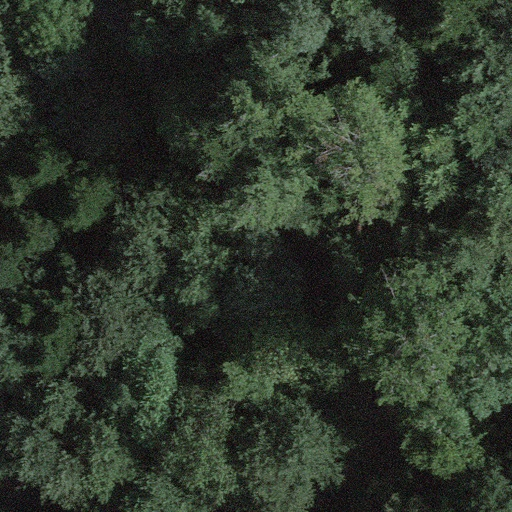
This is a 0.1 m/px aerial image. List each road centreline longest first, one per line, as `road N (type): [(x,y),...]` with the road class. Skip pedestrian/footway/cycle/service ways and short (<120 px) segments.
road 1 (track): [(0,491),(136,471),(274,492),(367,450),(366,361),(258,193),(105,0)]
road 2 (track): [(367,450),(511,390)]
